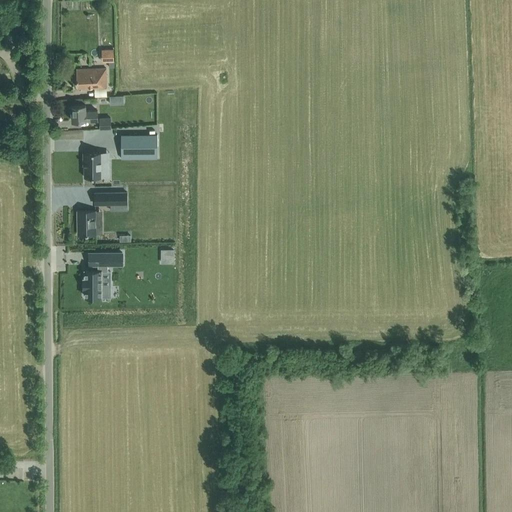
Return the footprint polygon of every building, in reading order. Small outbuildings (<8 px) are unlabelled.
[(341,0),(238,0),(245,78),(308,73),(300,67),(301,61),(298,59),(295,63),(298,65),(298,69),(285,70),(275,62),(273,63),(272,57),(274,55),(280,59),(289,48),(298,48),(300,37),(308,27),(309,27),(322,26),(306,23),(305,10),(307,7),(308,0),(328,0),(329,1),(329,0),(332,0),(333,1),(341,1),(341,0)] [(225,82),(223,41),(198,42),(200,83),(225,82)] [(114,49),(104,49),(104,61),(109,61),(114,61),(114,49)] [(94,87),(106,87),(107,86),(106,67),(86,68),(76,69),(77,87),(94,86),(94,87)] [(111,91),(98,91),(98,99),(111,99),(111,91)] [(97,119),(97,110),(86,111),(85,105),(71,105),(71,107),(70,107),(69,108),(69,112),(70,113),(71,113),(72,120),(97,119)] [(111,127),(110,117),(99,118),(100,128),(111,127)] [(161,158),(161,134),(125,134),(125,158),(161,158)] [(116,167),(116,157),(110,158),(110,151),(90,151),(90,176),(110,176),(110,167),(116,167)] [(127,208),(127,191),(95,192),(95,200),(95,209),(127,208)] [(77,210),(77,220),(79,220),(79,224),(77,224),(78,234),(86,234),(96,233),(95,210),(77,210)] [(85,278),(84,278),(84,288),(85,288),(85,296),(110,296),(110,285),(101,285),(101,271),(108,271),(108,264),(122,264),(122,252),(97,252),(97,264),(98,264),(98,270),(85,270),(85,278)]
